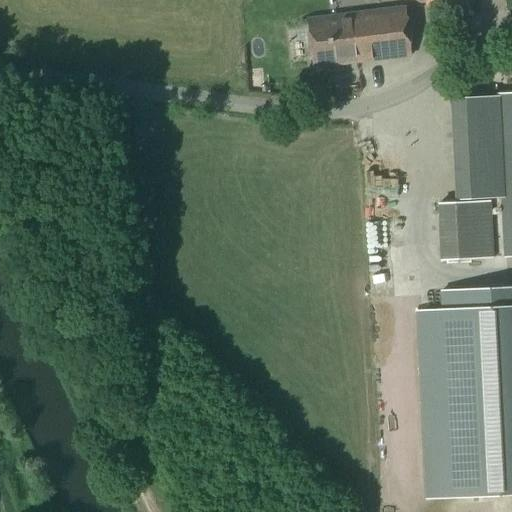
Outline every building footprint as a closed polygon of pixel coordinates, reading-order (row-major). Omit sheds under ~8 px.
[(424,0),(425,8),(456,4),(455,0),(424,0)] [(404,10),(343,17),(307,22),(312,67),(410,56),(404,10)] [(511,94),(496,96),(496,98),(502,198),(505,258),(511,257),(511,94)] [(502,198),(496,98),(452,100),(457,200),(502,198)] [(493,259),(490,202),(438,205),(441,261),(493,259)] [(430,498),(511,493),(511,287),(440,292),(441,311),(420,312),(430,498)]
